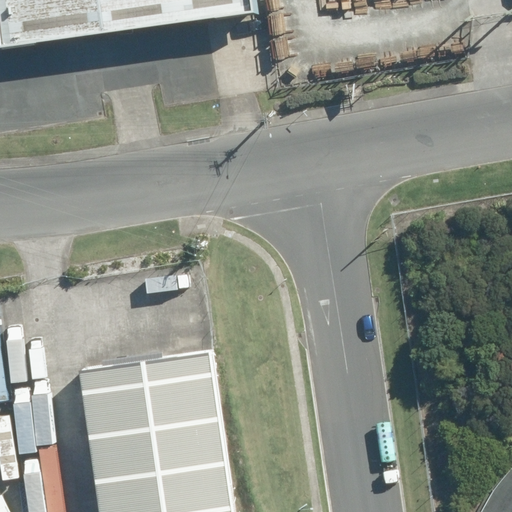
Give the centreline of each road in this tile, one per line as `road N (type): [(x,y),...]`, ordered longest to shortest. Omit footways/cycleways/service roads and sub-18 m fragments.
road 1 (unclassified): [(361,511),(308,160)]
road 2 (unclassified): [(308,160),(0,202)]
road 3 (unclassified): [(511,126),(308,160)]
